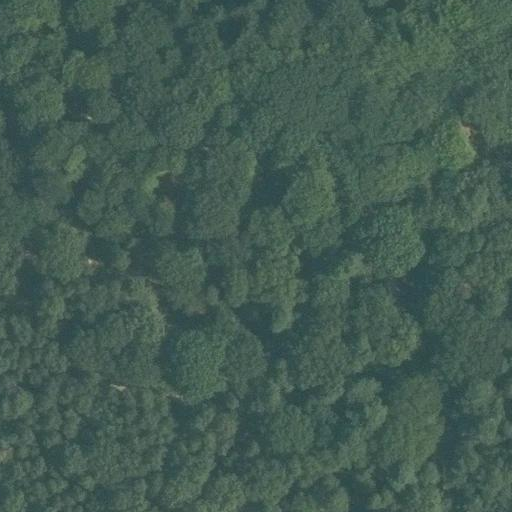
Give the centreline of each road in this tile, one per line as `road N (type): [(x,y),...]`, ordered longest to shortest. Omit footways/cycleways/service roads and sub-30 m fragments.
road 1 (track): [(0,86),(126,136),(241,145),(307,129),(511,47)]
road 2 (track): [(0,365),(432,446),(511,416)]
road 3 (track): [(452,511),(333,119)]
